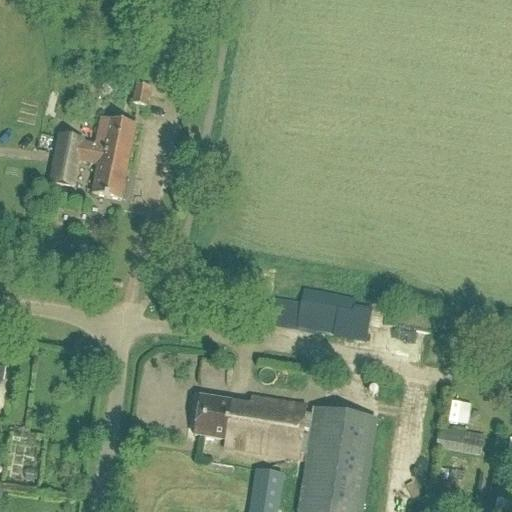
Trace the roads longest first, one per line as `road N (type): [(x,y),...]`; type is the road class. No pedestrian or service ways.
road 1 (track): [(124,327),(511,383)]
road 2 (unclassified): [(124,327),(193,0)]
road 3 (unclassified): [(98,511),(124,327)]
road 4 (unclassified): [(124,327),(0,308)]
